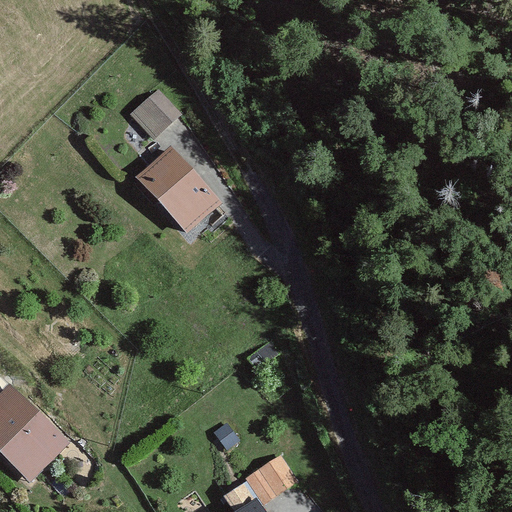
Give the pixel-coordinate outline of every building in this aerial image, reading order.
[(181,115),(159,92),(133,116),(154,139),(181,115)] [(220,204),(173,155),(139,188),(186,237),(220,204)] [(66,445),(6,391),(0,397),(0,449),(34,480),(66,445)] [(240,445),(226,427),(213,438),(227,456),(240,445)] [(299,484),(279,456),(245,479),(265,507),(299,484)] [(263,511),(243,482),(224,495),(235,511),(263,511)]
